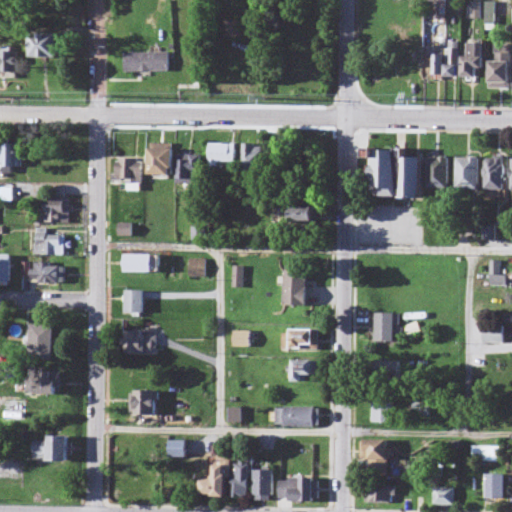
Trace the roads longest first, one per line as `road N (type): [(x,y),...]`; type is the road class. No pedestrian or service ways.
road 1 (residential): [(92,511),(102,0)]
road 2 (residential): [(0,115),(511,119)]
road 3 (tertiary): [(350,118),(344,511)]
